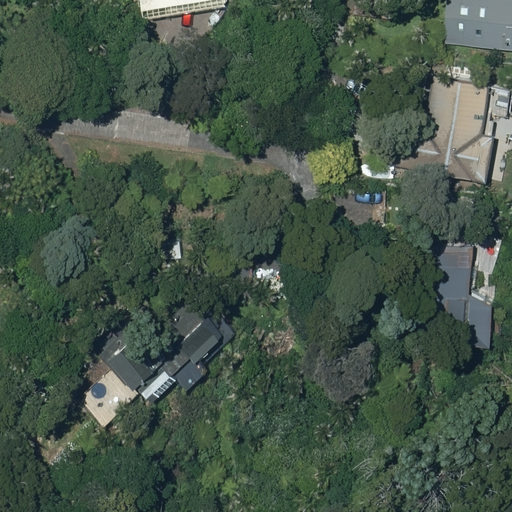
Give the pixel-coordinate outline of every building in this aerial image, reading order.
[(141,0),(144,19),(227,8),(225,0),(141,0)] [(511,0),(449,0),(446,46),(511,51),(511,0)] [(388,165),(491,183),(499,137),(486,134),(494,86),(447,79),(438,133),(395,126),(388,165)] [(485,350),(493,239),(468,237),(467,251),(434,249),(428,323),(459,325),(457,348),(485,350)] [(144,400),(220,330),(187,293),(132,344),(119,330),(95,353),(125,385),(128,382),(144,400)]
